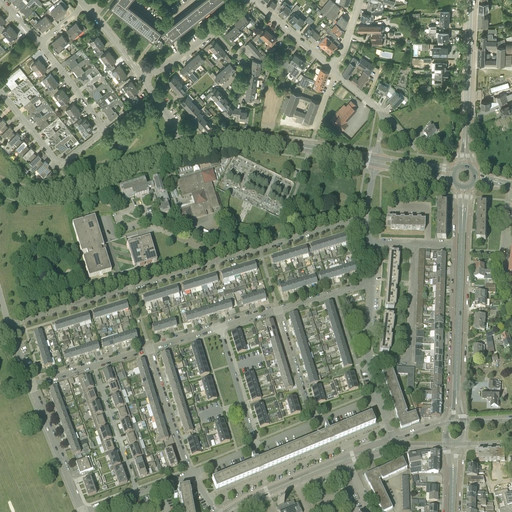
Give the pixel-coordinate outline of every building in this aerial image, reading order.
[(20,9),(28,2),(25,0),(15,0),(13,2),(12,3),(15,5),(15,4),(20,9)] [(27,17),(33,11),(29,7),(35,1),(39,6),(42,3),(38,0),(29,0),(28,2),(20,9),(19,10),(22,12),(27,17)] [(53,5),(55,7),(62,15),(66,10),(64,8),(67,6),(61,0),(59,0),(55,3),(53,5)] [(199,0),(161,30),(140,13),(128,3),(130,0),(114,0),(109,6),(153,41),(155,38),(156,39),(155,40),(159,43),(161,41),(168,35),(172,39),(200,17),(221,0),(199,0)] [(271,9),(277,3),(276,2),(277,0),(270,0),(266,5),(271,9)] [(282,7),(279,11),(285,17),(291,8),(288,6),(289,5),(284,0),(280,5),(282,7)] [(339,14),(337,12),(340,8),(331,0),(328,0),(320,10),(333,21),(339,14)] [(372,10),(374,11),(379,11),(381,3),(377,1),(378,1),(374,0),(368,0),(367,6),(368,6),(367,9),(372,10)] [(478,11),(485,11),(490,10),(489,10),(495,8),(495,4),(489,5),(489,2),(488,0),(479,0),(479,2),(478,11)] [(57,19),(62,15),(55,7),(50,10),(49,9),(46,11),(51,17),(53,15),(57,19)] [(41,19),(47,27),(52,23),(49,19),(51,17),(46,11),(44,13),(45,15),(41,19)] [(478,25),(488,26),(489,17),(484,17),(485,11),(478,11),(478,25)] [(249,21),(253,24),(255,22),(247,12),(244,15),(244,14),(239,18),(245,25),(249,21)] [(288,19),(293,23),(299,16),(294,12),(288,19)] [(335,23),(343,29),(347,21),(341,15),(335,23)] [(299,16),(293,23),(298,28),(304,20),(299,16)] [(240,29),(245,25),(239,18),(234,23),(236,24),(240,29)] [(47,27),(41,19),(36,23),(34,21),(32,23),(37,29),(39,27),(43,31),(47,27)] [(82,30),(84,32),(87,29),(81,22),(78,24),(76,22),(71,26),(78,34),(82,30)] [(343,30),(343,29),(335,23),(333,25),(331,23),(328,27),(330,28),(338,35),(343,30)] [(2,32),(6,36),(13,29),(9,24),(5,28),(3,26),(0,28),(0,33),(2,32)] [(231,28),(237,35),(242,31),(240,29),(236,24),(231,28)] [(313,41),(319,34),(317,32),(322,27),(318,24),(314,29),(308,37),(313,41)] [(303,32),(308,37),(314,29),(309,25),(303,32)] [(67,36),(72,41),(75,39),(73,38),(78,34),(71,26),(66,30),(70,34),(67,36)] [(235,43),(232,39),(237,35),(231,28),(226,33),(227,33),(224,35),(237,50),(239,48),(235,43)] [(260,35),(265,40),(271,33),(265,28),(263,31),(261,29),(252,39),(255,41),(260,35)] [(6,36),(10,41),(8,42),(11,45),(16,40),(14,37),(18,34),(13,29),(6,36)] [(326,31),(330,34),(335,39),(337,37),(328,29),(326,31)] [(328,37),(330,34),(326,31),(324,33),(324,32),(322,34),(324,36),(322,39),(328,44),(331,40),(328,37)] [(266,46),(269,49),(274,43),(273,42),(276,38),(271,33),(265,40),(269,43),(266,46)] [(487,40),(496,40),(497,38),(496,38),(492,38),(493,34),(486,33),(486,35),(481,35),(481,45),(485,45),(487,45),(487,40)] [(69,44),(72,41),(67,36),(65,38),(62,34),(57,38),(65,48),(70,44),(69,44)] [(89,42),(93,46),(101,40),(97,35),(93,38),(91,35),(85,40),(87,43),(89,42)] [(65,48),(57,38),(52,42),(55,46),(53,48),(58,54),(64,48),(65,48)] [(213,52),(220,46),(216,41),(215,42),(213,39),(204,48),(206,51),(209,48),(213,52)] [(324,48),(328,44),(322,39),(319,43),(324,48)] [(331,40),(328,44),(324,48),(329,53),(339,42),(335,39),(333,41),(331,40)] [(97,55),(102,51),(101,48),(105,45),(101,40),(93,46),(96,51),(94,52),(97,55)] [(506,46),(497,46),(497,59),(490,59),(490,54),(485,53),(485,45),(481,45),(478,45),(477,64),(485,65),(497,65),(505,65),(505,64),(506,46)] [(214,59),(217,62),(219,60),(226,54),(224,51),(220,46),(213,52),(218,57),(214,59)] [(433,46),(432,54),(448,55),(448,48),(441,48),(441,47),(433,46)] [(71,68),(78,63),(75,59),(81,54),(84,58),(88,56),(82,48),(65,61),(67,63),(71,68)] [(252,59),(251,66),(260,67),(262,68),(264,55),(267,55),(259,48),(258,49),(258,50),(260,52),(255,57),(255,60),(252,59)] [(102,63),(104,61),(112,55),(108,50),(104,53),(102,51),(97,55),(99,58),(102,63)] [(211,67),(214,65),(201,51),(199,53),(198,53),(193,57),(200,64),(204,60),(211,67)] [(290,64),(293,67),(300,58),(294,54),(286,65),(288,67),(290,64)] [(108,70),(114,66),(112,63),(116,60),(112,55),(104,61),(107,66),(106,67),(108,70)] [(77,76),(84,71),(81,67),(87,62),(90,66),(94,64),(88,56),(84,58),(78,63),(71,68),(71,69),(73,71),(77,76)] [(195,68),(200,64),(193,57),(188,62),(195,68)] [(224,66),(231,73),(235,69),(235,68),(237,66),(229,57),(226,59),(229,62),(224,66)] [(355,65),(356,63),(357,64),(364,69),(358,79),(353,76),(350,81),(355,84),(361,89),(368,78),(370,75),(376,66),(362,57),(359,62),(357,60),(358,59),(352,57),(341,74),(347,77),(355,65)] [(298,72),(298,71),(305,62),(300,58),(293,67),(286,76),(291,80),(294,76),(295,76),(298,72)] [(31,65),(35,70),(43,64),(39,59),(35,62),(33,59),(27,64),(29,67),(31,65)] [(185,66),(182,69),(186,73),(188,75),(194,82),(198,79),(191,71),(195,68),(188,62),(184,66),(185,66)] [(39,79),(44,74),(43,72),(47,69),(43,64),(35,70),(38,75),(36,76),(39,79)] [(83,84),(90,79),(87,75),(93,70),(97,74),(100,72),(94,64),(90,66),(84,71),(77,76),(77,77),(79,79),(83,84)] [(113,78),(115,76),(123,70),(120,65),(115,68),(114,66),(108,70),(113,78)] [(226,77),(231,73),(224,66),(220,71),(226,77)] [(11,89),(18,84),(14,80),(20,75),(24,79),(27,77),(19,67),(6,78),(7,80),(4,82),(6,85),(7,84),(11,89)] [(318,74),(326,77),(328,71),(320,68),(318,72),(316,72),(316,73),(318,74)] [(119,85),(125,81),(123,78),(127,75),(123,70),(115,76),(119,81),(117,82),(119,85)] [(221,82),(226,77),(220,71),(215,75),(212,71),(210,74),(218,83),(220,81),(221,82)] [(90,92),(96,87),(93,83),(99,78),(102,82),(106,80),(100,72),(97,74),(90,79),(83,84),(83,85),(85,87),(90,92)] [(42,80),(46,85),(54,78),(50,73),(46,76),(44,74),(39,79),(41,81),(42,80)] [(315,80),(323,83),(326,77),(318,74),(315,80)] [(167,81),(171,86),(178,80),(174,75),(167,81)] [(323,83),(315,80),(308,77),(303,76),(299,80),(297,84),(306,87),(309,81),(314,83),(312,87),(321,90),(323,83)] [(17,97),(24,92),(20,88),(27,83),(30,87),(33,84),(27,77),(24,79),(18,84),(11,89),(11,90),(12,92),(13,92),(17,97)] [(50,94),(57,88),(55,86),(58,83),(54,78),(46,85),(49,88),(46,91),(49,95),(50,94)] [(96,100),(102,95),(99,91),(105,86),(109,90),(112,88),(106,80),(102,82),(96,87),(90,92),(89,93),(91,95),(92,95),(96,100)] [(125,92),(126,91),(135,85),(131,80),(127,83),(125,81),(119,85),(125,92)] [(171,86),(176,91),(182,85),(178,80),(171,86)] [(386,95),(390,87),(382,83),(380,82),(375,92),(383,95),(383,94),(386,95)] [(24,105),(30,100),(27,96),(33,91),(36,95),(39,92),(33,84),(30,87),(24,92),(17,97),(17,98),(19,100),(20,100),(24,105)] [(186,89),(188,87),(185,84),(184,84),(183,85),(182,85),(176,91),(180,95),(186,89)] [(128,97),(130,100),(136,96),(134,93),(139,90),(135,85),(126,91),(130,96),(128,97)] [(215,100),(221,94),(217,89),(217,90),(214,87),(205,96),(207,98),(211,95),(215,100)] [(54,95),(58,100),(66,93),(62,88),(59,90),(57,88),(50,94),(52,96),(54,95)] [(102,108),(110,102),(107,97),(111,94),(115,98),(118,96),(112,88),(109,90),(102,95),(96,100),(95,101),(97,103),(98,103),(102,108)] [(299,94),(290,92),(291,91),(287,90),(280,110),(292,115),(297,117),(295,121),(310,126),(318,102),(310,99),(310,98),(299,94)] [(245,100),(258,102),(258,99),(254,98),(255,92),(246,91),(245,97),(246,97),(245,100)] [(397,107),(404,99),(398,94),(396,91),(390,97),(389,99),(397,107)] [(30,113),(36,108),(33,103),(39,99),(42,103),(46,100),(39,92),(36,95),(30,100),(24,105),(23,106),(25,108),(26,108),(30,113)] [(62,108),(67,104),(66,101),(70,98),(66,93),(58,100),(61,104),(59,105),(62,108)] [(499,104),(509,100),(508,97),(506,93),(497,96),(499,102),(499,104)] [(215,100),(219,105),(226,99),(221,94),(215,100)] [(110,121),(118,115),(115,111),(114,112),(111,107),(117,102),(121,107),(124,104),(118,96),(115,98),(110,102),(102,108),(101,109),(103,111),(104,111),(108,116),(107,117),(110,121)] [(180,102),(185,107),(191,100),(187,96),(180,102)] [(222,111),(229,105),(230,103),(226,99),(219,105),(218,107),(221,111),(222,111)] [(36,121),(43,116),(39,111),(45,106),(49,111),(52,108),(46,100),(42,103),(43,103),(36,108),(30,113),(29,114),(31,116),(32,115),(36,121)] [(185,107),(189,111),(196,105),(191,100),(185,107)] [(347,123),(346,122),(356,110),(353,107),(355,104),(351,100),(342,111),(340,109),(330,120),(332,121),(332,122),(341,130),(347,123)] [(65,110),(69,114),(77,108),(73,103),(69,106),(67,104),(62,108),(64,111),(65,110)] [(503,115),(511,111),(511,107),(510,108),(509,104),(500,108),(501,109),(500,110),(500,112),(502,112),(503,115)] [(189,111),(193,116),(200,110),(196,105),(189,111)] [(233,118),(236,118),(237,108),(234,108),(233,109),(229,105),(222,111),(226,116),(227,115),(229,118),(232,115),(233,115),(233,118)] [(43,129),(49,124),(45,119),(52,114),(55,119),(58,116),(52,108),(49,111),(43,116),(36,121),(38,124),(38,123),(43,129)] [(73,123),(79,118),(77,116),(81,113),(77,108),(69,114),(73,119),(71,120),(73,123)] [(239,119),(245,120),(247,111),(240,110),(240,109),(237,108),(236,118),(235,121),(239,121),(239,119)] [(196,122),(202,116),(198,112),(200,110),(193,116),(191,117),(196,122)] [(49,137),(55,131),(52,127),(58,122),(61,127),(65,124),(58,116),(55,119),(49,124),(43,129),(42,129),(44,132),(45,131),(49,137)] [(196,122),(200,127),(207,121),(202,116),(196,122)] [(77,124),(81,129),(89,123),(85,117),(81,121),(79,118),(73,123),(75,125),(77,124)] [(215,128),(215,127),(211,127),(210,126),(211,126),(207,121),(200,127),(204,131),(206,130),(208,131),(214,131),(214,130),(215,130),(215,129),(215,128)] [(433,124),(431,122),(427,126),(429,128),(424,134),(429,140),(437,131),(431,126),(433,125),(432,125),(433,124)] [(84,134),(83,135),(85,138),(91,133),(89,131),(93,128),(89,123),(81,129),(84,134)] [(55,144),(62,139),(58,135),(64,130),(68,134),(71,132),(65,124),(61,127),(55,131),(49,137),(48,137),(50,140),(51,139),(55,144)] [(10,139),(15,134),(11,131),(13,129),(9,125),(8,127),(3,132),(1,134),(4,137),(6,136),(10,139)] [(17,146),(22,141),(18,138),(20,136),(17,132),(15,134),(10,139),(8,141),(12,144),(13,143),(17,146)] [(62,153),(68,148),(64,143),(71,138),(74,143),(77,140),(71,132),(68,134),(62,139),(55,144),(54,145),(56,148),(57,147),(62,153)] [(24,153),(29,148),(25,145),(27,143),(24,139),(22,141),(17,146),(15,148),(19,151),(20,150),(24,153)] [(31,160),(36,155),(32,152),(34,150),(31,146),(29,148),(24,153),(22,155),(26,158),(28,157),(31,160)] [(38,167),(43,162),(40,159),(41,157),(38,153),(36,155),(31,160),(29,162),(33,165),(35,164),(38,167)] [(40,172),(42,171),(46,175),(51,170),(47,166),(48,164),(45,160),(43,162),(38,167),(36,169),(40,172)] [(194,204),(178,209),(182,223),(204,216),(203,211),(217,206),(219,206),(212,183),(216,181),(213,169),(201,173),(201,174),(177,181),(182,197),(191,194),(194,204)] [(153,183),(146,185),(144,178),(139,179),(134,181),(129,182),(124,184),(119,185),(122,193),(124,200),(129,199),(134,197),(139,196),(144,194),(149,193),(148,190),(150,189),(151,190),(154,189),(156,198),(153,198),(155,204),(158,203),(159,205),(158,205),(161,215),(170,212),(168,206),(167,203),(169,202),(168,197),(166,192),(164,192),(159,178),(152,180),(153,183)] [(447,230),(447,221),(447,202),(438,202),(438,220),(437,239),(447,239),(447,230)] [(486,231),(486,222),(487,203),(478,203),(477,221),(477,240),(486,240),(486,231)] [(111,271),(105,251),(102,252),(101,248),(104,247),(103,244),(95,217),(85,220),(82,221),(72,224),(81,254),(87,252),(88,256),(83,258),(89,278),(99,275),(102,274),(111,271)] [(390,229),(416,230),(424,230),(424,221),(391,220),(391,219),(386,218),(386,222),(388,222),(388,226),(390,226),(390,229)] [(341,245),(347,243),(345,235),(339,237),(341,245)] [(105,251),(111,271),(133,264),(127,244),(125,237),(103,244),(104,247),(101,248),(102,252),(105,251)] [(157,261),(155,256),(151,242),(150,237),(147,238),(139,240),(137,241),(130,243),(127,244),(133,264),(134,268),(137,267),(144,265),(147,264),(154,262),(157,261)] [(335,246),(341,245),(339,237),(333,239),(335,246)] [(330,248),(335,246),(333,239),(327,241),(330,248)] [(324,250),(330,248),(327,241),(322,242),(324,250)] [(318,252),(324,250),(322,242),(316,244),(318,252)] [(312,254),(318,252),(316,244),(310,246),(310,247),(308,248),(310,253),(312,253),(312,254)] [(308,254),(310,253),(308,248),(306,249),(306,247),(300,249),(302,257),(308,255),(308,254)] [(297,258),(302,257),(300,249),(294,251),(297,258)] [(291,260),(297,258),(294,251),(288,253),(291,260)] [(397,287),(397,281),(398,274),(396,274),(396,271),(397,269),(398,269),(399,262),(399,256),(398,256),(398,253),(389,252),(388,271),(386,289),(385,308),(394,309),(394,306),(395,306),(396,299),(396,293),(395,293),(395,290),(395,287),(397,287)] [(285,262),(291,260),(288,253),(283,254),(285,262)] [(279,264),(285,262),(283,254),(277,256),(279,264)] [(275,265),(279,264),(277,256),(271,258),(273,265),(272,265),(274,271),(277,270),(275,265)] [(475,271),(489,271),(489,269),(484,269),(484,265),(486,265),(486,262),(479,261),(478,265),(475,265),(475,271)] [(348,265),(350,273),(356,272),(353,264),(348,265)] [(344,275),(350,273),(348,265),(342,267),(344,275)] [(338,277),(344,275),(342,267),(336,269),(338,277)] [(333,279),(338,277),(336,269),(330,271),(333,279)] [(327,280),(333,279),(330,271),(325,273),(327,280)] [(305,287),(311,285),(309,277),(308,275),(305,276),(304,273),(301,274),(305,287)] [(316,280),(318,279),(316,273),(314,274),(314,276),(309,277),(311,285),(317,284),(316,280)] [(321,282),(327,280),(325,273),(319,274),(318,273),(316,273),(318,279),(320,279),(321,282)] [(299,289),(305,287),(301,274),(298,274),(299,278),(296,279),(297,281),(299,289)] [(294,291),(299,289),(297,281),(291,283),(294,291)] [(288,292),(294,291),(291,283),(285,285),(288,292)] [(282,294),(288,292),(285,285),(280,286),(282,294)] [(171,288),(173,296),(179,294),(177,287),(171,288)] [(168,298),(173,296),(171,288),(165,290),(168,298)] [(121,304),(123,311),(129,310),(126,302),(121,304)] [(117,313),(123,311),(121,304),(115,306),(117,313)] [(112,315),(117,313),(115,306),(109,307),(112,315)] [(106,317),(112,315),(109,307),(104,309),(106,317)] [(94,320),(100,318),(98,311),(92,313),(94,320)] [(290,321),(298,319),(296,313),(289,316),(290,321)] [(391,336),(391,334),(391,331),(392,331),(393,325),(394,318),(393,318),(393,315),(384,314),(382,333),(380,351),(389,352),(389,349),(390,350),(391,343),(392,337),(391,336)] [(292,327),(300,325),(298,319),(290,321),(292,327)] [(266,329),(274,327),(272,321),(264,323),(266,329)] [(56,332),(62,330),(60,322),(54,324),(54,325),(53,326),(54,331),(56,331),(56,332)] [(294,333),(302,331),(300,325),(292,327),(294,333)] [(333,334),(340,331),(339,326),(331,328),(333,334)] [(268,335),(276,333),(274,327),(266,329),(266,330),(265,330),(265,331),(265,332),(266,336),(268,335)] [(233,339),(242,336),(240,331),(231,333),(233,339)] [(296,339),(303,336),(302,331),(294,333),(296,339)] [(270,341),(278,339),(276,333),(268,335),(270,341)] [(499,345),(510,341),(508,334),(501,337),(502,340),(498,341),(499,345)] [(298,345),(305,342),(308,341),(306,336),(303,336),(296,339),(298,345)] [(272,347),(279,345),(278,339),(270,341),(272,347)] [(511,345),(510,341),(499,345),(501,349),(505,348),(505,350),(511,347),(511,345)] [(299,350),(307,348),(305,342),(298,345),(299,350)] [(192,351),(201,348),(200,343),(191,346),(192,351)] [(274,354),(281,351),(279,345),(272,347),(274,354)] [(246,352),(245,346),(236,349),(237,355),(246,352)] [(301,356),(309,354),(307,348),(299,350),(301,356)] [(275,360),(283,357),(281,351),(274,354),(275,360)] [(162,361),(170,359),(172,358),(171,353),(169,354),(168,352),(160,355),(162,361)] [(303,362),(311,359),(309,354),(301,356),(303,362)] [(277,366),(285,363),(283,357),(275,360),(277,366)] [(164,367),(172,365),(170,359),(162,361),(164,367)] [(305,368),(312,365),(311,359),(303,362),(305,368)] [(138,368),(146,366),(144,360),(136,362),(138,368)] [(279,372),(287,369),(285,363),(277,366),(279,372)] [(166,373),(174,371),(172,365),(164,367),(166,373)] [(306,373),(314,371),(312,365),(305,368),(306,373)] [(140,374),(147,372),(146,366),(138,368),(140,374)] [(115,374),(113,368),(102,372),(104,378),(115,374)] [(206,375),(209,374),(208,369),(198,372),(200,377),(206,375)] [(281,378),(289,376),(287,369),(279,372),(281,378)] [(407,412),(404,404),(392,369),(382,373),(380,374),(400,431),(419,425),(415,413),(406,416),(405,412),(407,412)] [(168,379),(176,377),(174,371),(166,373),(168,379)] [(308,379),(316,377),(314,371),(306,373),(308,379)] [(142,380),(149,378),(147,372),(140,374),(142,380)] [(245,381),(254,378),(253,373),(244,376),(245,381)] [(353,373),(344,376),(346,381),(355,378),(353,373)] [(115,374),(104,378),(106,383),(112,381),(113,384),(118,382),(115,374)] [(83,375),(77,377),(81,386),(92,382),(90,377),(84,378),(83,375)] [(283,384),(291,382),(289,376),(281,378),(283,384)] [(170,385),(178,383),(176,377),(168,379),(170,385)] [(316,377),(308,379),(310,385),(318,382),(316,377)] [(144,386),(151,384),(149,378),(142,380),(144,386)] [(201,381),(203,386),(212,384),(210,378),(201,381)] [(123,388),(129,386),(127,379),(119,382),(120,385),(122,385),(123,388)] [(497,382),(497,381),(489,381),(489,389),(489,393),(483,393),(482,399),(487,399),(487,400),(489,400),(489,402),(491,402),(491,407),(498,407),(499,399),(500,397),(505,397),(505,389),(500,389),(500,382),(497,382)] [(81,386),(84,394),(89,392),(88,390),(94,388),(92,382),(81,386)] [(121,391),(118,382),(113,384),(108,386),(109,388),(108,389),(110,395),(116,393),(121,391)] [(291,382),(283,384),(285,390),(292,388),(291,382)] [(172,391),(180,389),(178,383),(170,385),(172,391)] [(356,383),(347,386),(349,392),(358,389),(356,383)] [(145,393),(153,390),(151,384),(144,386),(145,393)] [(322,392),(320,386),(311,389),(313,395),(322,392)] [(51,396),(58,393),(56,387),(48,390),(51,396)] [(122,390),(124,397),(132,395),(130,388),(122,390)] [(174,397),(181,395),(180,389),(172,391),(174,397)] [(147,399),(155,396),(153,390),(145,393),(147,399)] [(93,391),(89,392),(84,394),(87,403),(92,401),(98,399),(96,393),(94,394),(93,391)] [(124,399),(121,391),(116,393),(117,395),(111,397),(113,403),(124,399)] [(323,397),(322,392),(313,395),(315,400),(323,397)] [(53,401),(60,399),(58,393),(51,396),(53,401)] [(206,397),(208,402),(214,400),(217,399),(215,394),(206,397)] [(252,402),(261,399),(259,394),(250,397),(252,402)] [(176,404),(183,401),(181,395),(174,397),(176,404)] [(149,405),(157,402),(155,396),(147,399),(149,405)] [(295,397),(286,400),(288,405),(297,402),(295,397)] [(325,402),(323,397),(315,400),(317,405),(325,402)] [(55,407),(63,405),(60,399),(53,401),(55,407)] [(127,407),(124,399),(113,403),(115,409),(121,407),(122,409),(127,407)] [(92,401),(87,403),(90,411),(101,407),(99,402),(93,404),(92,401)] [(177,410),(185,407),(183,401),(176,404),(177,410)] [(151,411),(159,408),(157,402),(149,405),(151,411)] [(255,407),(253,407),(255,412),(264,410),(262,404),(255,407)] [(57,413),(65,411),(63,405),(55,407),(57,413)] [(101,407),(90,411),(93,420),(98,418),(97,415),(102,413),(101,407)] [(130,416),(127,407),(122,409),(117,411),(118,414),(117,414),(119,420),(125,418),(130,416)] [(179,416),(187,413),(185,407),(177,410),(179,416)] [(153,417),(161,414),(159,408),(151,411),(153,417)] [(299,408),(290,410),(291,416),(300,413),(299,408)] [(440,410),(421,409),(419,409),(419,412),(417,412),(419,419),(430,418),(430,417),(440,417),(440,416),(441,415),(441,414),(440,413),(440,410)] [(59,419),(67,417),(65,411),(57,413),(59,419)] [(181,422),(189,419),(187,413),(179,416),(181,422)] [(155,423),(163,421),(161,414),(153,417),(155,423)] [(281,463),(304,453),(329,443),(329,444),(333,442),(333,441),(361,430),(362,429),(375,424),(371,414),(333,430),(333,428),(320,434),(320,435),(262,459),(262,458),(249,463),(249,464),(212,480),(216,490),(258,473),(262,471),(281,463)] [(102,416),(98,418),(93,420),(96,428),(101,426),(107,424),(104,419),(103,419),(102,416)] [(133,424),(130,416),(125,418),(126,421),(120,423),(122,428),(133,424)] [(62,425),(69,423),(67,417),(59,419),(62,425)] [(183,428),(191,425),(189,419),(181,422),(183,428)] [(267,420),(258,423),(260,428),(269,425),(267,420)] [(157,429),(164,427),(163,421),(155,423),(157,429)] [(214,423),(216,429),(225,426),(223,421),(216,423),(215,423),(214,423)] [(64,431),(71,429),(69,423),(62,425),(64,431)] [(130,432),(130,435),(136,433),(133,424),(122,428),(124,434),(130,432)] [(191,425),(183,428),(185,434),(193,431),(191,425)] [(101,426),(96,428),(98,436),(109,433),(107,427),(102,429),(101,426)] [(159,435),(166,433),(164,427),(157,429),(159,435)] [(66,437),(74,435),(71,429),(64,431),(66,437)] [(109,433),(99,436),(101,445),(107,443),(106,440),(111,438),(109,433)] [(136,433),(130,435),(131,437),(126,439),(128,445),(134,443),(139,441),(136,433)] [(166,433),(159,435),(160,441),(168,439),(166,433)] [(68,443),(76,440),(74,435),(66,437),(68,443)] [(219,439),(221,444),(230,442),(228,436),(219,439)] [(189,446),(198,443),(196,437),(187,440),(189,446)] [(71,449),(78,446),(76,440),(68,443),(71,449)] [(139,441),(134,443),(134,446),(129,448),(131,454),(142,450),(139,441)] [(108,446),(107,443),(101,445),(104,453),(115,450),(113,444),(108,446)] [(78,446),(71,449),(73,455),(80,452),(78,446)] [(199,448),(190,451),(192,456),(201,453),(199,448)] [(171,449),(161,452),(163,458),(173,454),(171,449)] [(138,457),(139,460),(144,458),(144,459),(145,458),(142,450),(131,454),(133,459),(138,457)] [(479,462),(496,461),(496,463),(499,463),(499,461),(505,461),(505,451),(479,453),(479,451),(476,451),(476,457),(479,456),(479,462)] [(409,464),(424,461),(425,452),(407,455),(409,464)] [(438,474),(438,466),(439,461),(439,452),(425,452),(424,461),(409,464),(410,469),(411,474),(415,474),(417,473),(438,474)] [(111,455),(108,456),(110,462),(118,459),(116,453),(111,455)] [(175,460),(173,454),(163,458),(165,463),(175,460)] [(93,469),(91,464),(89,458),(87,459),(86,458),(85,459),(76,463),(78,469),(80,474),(84,473),(85,473),(85,474),(86,473),(87,473),(87,472),(93,469)] [(144,458),(139,460),(134,462),(136,467),(146,464),(144,459),(144,458)] [(110,462),(112,467),(115,466),(120,465),(118,459),(110,462)] [(386,511),(392,509),(390,505),(388,501),(386,497),(384,493),(382,489),(380,484),(379,481),(381,479),(382,481),(386,479),(390,477),(394,475),(399,473),(403,471),(407,469),(404,464),(402,459),(394,463),(390,465),(378,471),(377,470),(364,476),(368,486),(369,486),(371,489),(373,493),(375,497),(377,501),(379,506),(381,510),(381,511),(386,511)] [(177,466),(175,460),(165,463),(167,469),(177,466)] [(138,473),(148,470),(146,464),(136,467),(138,473)] [(116,470),(113,471),(115,476),(123,473),(121,468),(116,470)] [(150,475),(148,470),(138,473),(140,479),(150,475)] [(117,481),(119,486),(127,483),(125,478),(117,481)] [(425,494),(426,494),(429,494),(437,494),(438,487),(432,487),(432,484),(419,483),(419,487),(426,487),(425,494)] [(192,501),(191,496),(191,495),(190,491),(190,490),(190,491),(189,486),(178,488),(179,489),(177,490),(178,493),(179,498),(180,497),(180,498),(181,503),(182,508),(182,511),(193,511),(194,511),(193,506),(192,501)] [(86,492),(88,497),(96,494),(94,489),(86,492)] [(506,489),(494,493),(495,497),(501,495),(503,501),(511,499),(511,496),(511,493),(508,494),(506,489)] [(505,508),(499,510),(499,511),(504,511),(506,511),(507,511),(511,509),(511,505),(511,504),(511,499),(503,501),(505,508)] [(278,511),(301,511),(300,510),(298,504),(297,504),(294,505),(295,504),(293,501),(289,503),(288,502),(284,504),(283,502),(277,504),(278,506),(279,506),(279,507),(276,508),(277,511),(279,511),(278,511)] [(424,511),(436,511),(437,507),(426,506),(426,504),(418,503),(417,503),(417,505),(418,505),(418,507),(424,507),(424,511)]
